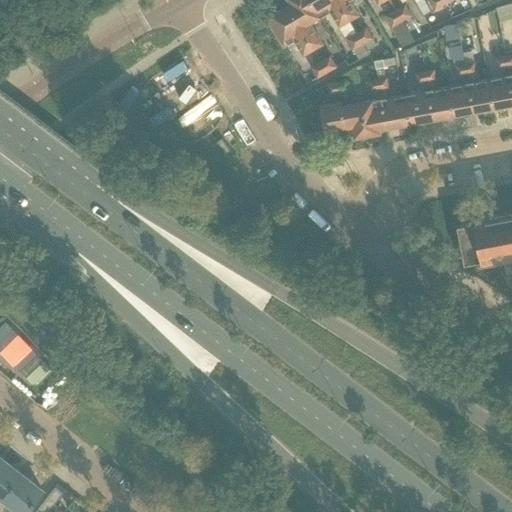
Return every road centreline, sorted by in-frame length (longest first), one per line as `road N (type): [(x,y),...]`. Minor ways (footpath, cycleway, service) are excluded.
road 1 (trunk): [(505,511),(106,210)]
road 2 (trunk): [(511,446),(277,292),(106,210)]
road 3 (trunk): [(78,239),(436,511)]
road 4 (trunk): [(78,239),(202,383),(338,511)]
road 5 (residential): [(344,225),(276,155),(177,2)]
road 6 (tertiary): [(0,115),(177,2)]
road 7 (residential): [(511,342),(344,225)]
road 8 (residential): [(344,225),(408,164),(511,143)]
road 9 (residential): [(150,511),(0,392)]
road 10 (trunk): [(106,210),(0,130)]
